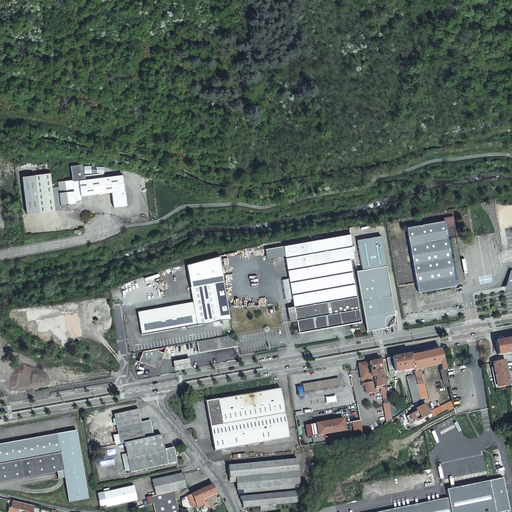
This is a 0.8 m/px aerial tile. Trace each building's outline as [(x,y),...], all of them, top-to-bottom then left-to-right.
[(67,183),(70,204),(71,204),(71,202),(76,201),(76,200),(80,200),(81,199),(82,198),(82,197),(82,195),(102,193),(101,185),(100,177),(98,177),(97,173),(85,175),(84,164),(71,166),(73,179),(67,180),(67,183)] [(67,205),(70,204),(67,183),(67,180),(59,181),(59,186),(56,186),(55,183),(52,183),(51,172),(22,176),(27,213),(62,209),(62,205),(61,203),(67,203),(67,205)] [(105,176),(100,177),(101,185),(102,193),(112,191),(114,206),(127,205),(123,174),(105,176)] [(445,221),(407,228),(418,293),(456,286),(445,221)] [(349,235),(283,247),(294,308),(287,308),(290,322),(296,321),(298,333),(361,322),(361,318),(359,319),(349,261),(353,260),(349,235)] [(361,301),(367,331),(389,327),(389,325),(391,325),(393,324),(394,322),(394,321),(394,319),(395,319),(388,276),(381,236),(357,240),(362,271),(356,272),(361,301)] [(189,325),(191,325),(220,320),(213,283),(190,287),(193,302),(185,303),(138,312),(139,320),(140,326),(142,334),(185,326),(189,325)] [(227,336),(197,341),(199,353),(237,347),(236,342),(235,341),(227,336)] [(498,355),(511,352),(511,338),(496,341),(498,355)] [(151,350),(143,351),(139,361),(155,368),(156,368),(157,368),(158,367),(159,366),(167,347),(155,349),(154,351),(151,350)] [(444,365),(441,350),(411,356),(413,366),(414,369),(415,377),(418,386),(421,400),(428,398),(425,384),(421,371),(419,371),(418,369),(440,364),(441,371),(443,384),(446,387),(448,387),(444,365)] [(413,366),(411,356),(410,354),(393,358),(396,373),(414,369),(413,366)] [(189,358),(173,360),(174,370),(190,368),(189,358)] [(394,373),(396,373),(393,358),(387,359),(390,374),(394,373)] [(390,403),(381,360),(369,362),(371,372),(375,371),(376,377),(375,377),(375,378),(377,377),(377,378),(374,379),(377,390),(381,389),(382,392),(381,392),(382,396),(383,396),(385,405),(390,403)] [(505,360),(493,363),(498,391),(509,389),(509,383),(505,360)] [(369,362),(359,364),(362,378),(364,378),(364,380),(370,379),(370,376),(375,375),(375,377),(376,377),(375,371),(371,372),(369,362)] [(68,385),(91,381),(89,365),(75,363),(45,368),(32,366),(30,366),(20,365),(7,367),(6,375),(2,375),(5,395),(72,385),(68,385)] [(414,405),(421,400),(418,386),(415,377),(408,378),(414,405)] [(339,379),(327,381),(328,382),(329,388),(340,386),(339,379)] [(327,381),(321,381),(322,389),(329,388),(328,382),(327,381)] [(316,390),(315,382),(307,384),(308,391),(316,390)] [(376,392),(374,382),(363,384),(363,387),(365,386),(367,394),(376,392)] [(279,388),(228,397),(233,424),(237,448),(289,438),(279,388)] [(233,424),(228,397),(205,402),(214,452),(237,448),(233,424)] [(437,417),(453,410),(452,402),(430,412),(433,420),(437,417)] [(430,415),(425,405),(416,409),(418,412),(406,417),(409,423),(416,420),(417,421),(430,415)] [(117,435),(119,444),(124,444),(149,438),(153,437),(150,421),(140,423),(137,410),(112,415),(117,435)] [(344,419),(310,425),(312,437),(347,432),(344,419)] [(77,431),(0,444),(0,482),(57,473),(58,480),(65,479),(69,503),(88,500),(77,431)] [(164,450),(160,436),(153,437),(149,438),(124,444),(130,473),(176,462),(173,448),(164,450)] [(229,478),(236,478),(298,471),(297,459),(228,466),(229,478)] [(298,471),(236,478),(237,490),(243,490),(244,493),(300,487),(298,471)] [(150,497),(154,511),(179,511),(174,491),(186,488),(182,473),(151,481),(155,496),(150,497)] [(387,511),(504,511),(510,511),(503,478),(446,490),(448,499),(387,511)] [(216,492),(212,485),(191,494),(197,506),(204,503),(202,499),(216,492)] [(97,494),(100,507),(106,506),(107,508),(137,502),(134,486),(103,493),(97,494)] [(273,505),(298,502),(297,491),(240,497),(244,508),(260,506),(261,511),(275,510),(275,507),(273,507),(273,505)] [(32,511),(34,506),(11,501),(10,508),(8,508),(6,511),(16,511),(17,510),(24,511),(32,511)]
